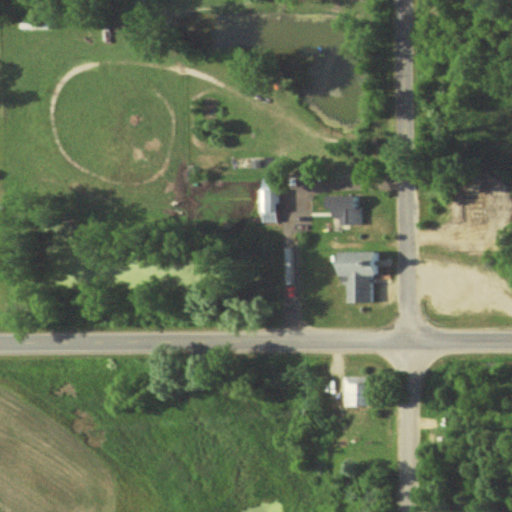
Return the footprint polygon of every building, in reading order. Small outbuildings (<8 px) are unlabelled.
[(266,221),(281,222),(282,178),(266,178),(266,221)] [(343,224),(366,224),(366,195),(334,195),(334,207),(338,207),(337,217),(343,217),(343,224)] [(461,250),(486,251),(486,235),(462,235),(461,250)] [(379,302),(379,274),(386,274),(386,250),(344,250),(344,281),(353,281),(353,301),(379,302)] [(379,404),(378,375),(348,376),(348,405),(379,404)]
